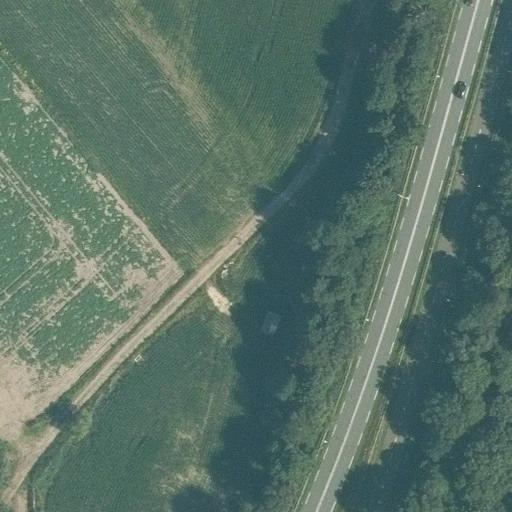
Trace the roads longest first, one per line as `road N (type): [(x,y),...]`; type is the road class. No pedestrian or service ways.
road 1 (track): [(368,0),(339,103),(303,157),(235,242),(64,417),(20,481)]
road 2 (primary): [(321,501),(401,286),(478,0)]
